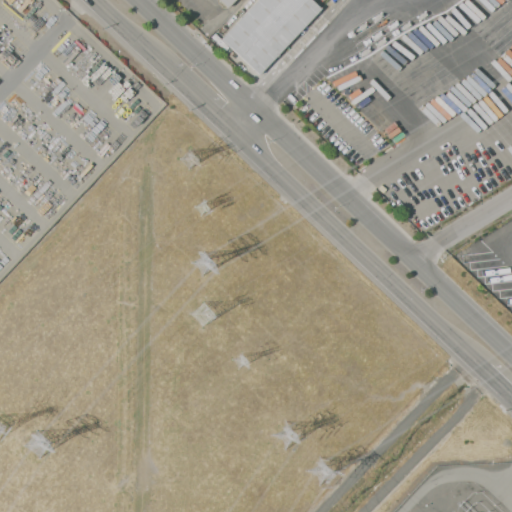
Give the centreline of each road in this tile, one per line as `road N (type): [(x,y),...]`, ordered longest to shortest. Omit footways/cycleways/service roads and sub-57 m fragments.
road 1 (secondary): [(511,356),(259,117)]
road 2 (secondary): [(239,139),(479,367)]
road 3 (secondary): [(259,117),(135,0)]
